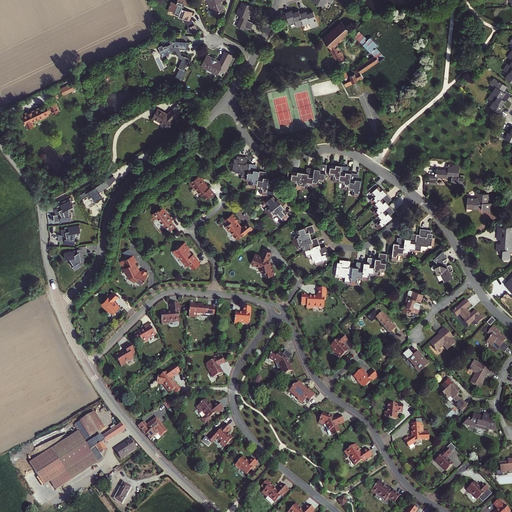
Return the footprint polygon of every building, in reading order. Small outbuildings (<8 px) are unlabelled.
[(179,18),(185,20),(190,21),(191,21),(193,12),(184,10),(184,8),(183,8),(184,4),(185,5),(187,5),(188,0),(187,0),(178,0),(177,4),(172,3),(169,11),(180,14),(179,18)] [(222,4),(227,2),(226,0),(205,0),(206,2),(208,1),(213,11),(214,11),(217,16),(226,11),(224,7),(223,7),(222,4)] [(247,4),(243,2),(241,7),(240,7),(238,14),(242,16),(240,22),(247,25),(245,29),(249,31),(250,29),(253,29),(255,23),(249,20),(252,13),(255,14),(255,16),(258,17),(262,9),(247,3),(247,4)] [(298,27),(303,25),(306,24),(302,13),(301,10),(295,12),(294,10),(287,12),(291,23),(296,21),(298,27)] [(302,13),(306,24),(311,22),(313,28),(320,26),(315,12),(309,14),(308,10),(302,13)] [(193,21),(191,21),(190,21),(185,20),(184,22),(187,23),(189,28),(195,25),(193,21)] [(331,49),(329,50),(336,60),(337,59),(339,64),(345,60),(335,45),(349,32),(341,23),(322,40),(331,49)] [(367,39),(359,31),(354,35),(374,56),(378,62),(384,58),(376,49),(379,46),(375,42),(374,43),(369,38),(367,39)] [(172,39),(166,39),(160,42),(162,45),(159,47),(161,51),(164,49),(163,45),(172,40),(172,39)] [(161,51),(163,56),(176,50),(181,58),(185,60),(180,69),(185,71),(191,59),(186,57),(186,58),(183,56),(182,53),(181,53),(180,51),(180,49),(189,50),(189,43),(173,42),(172,40),(163,45),(164,49),(161,51)] [(176,50),(163,56),(164,57),(176,51),(180,59),(183,60),(179,68),(180,69),(185,60),(181,58),(176,50)] [(213,58),(209,56),(208,58),(207,58),(203,66),(209,69),(210,68),(220,73),(222,69),(223,69),(223,70),(226,72),(229,66),(229,67),(234,57),(233,56),(233,55),(227,52),(221,64),(217,61),(216,60),(214,59),(213,59),(213,58)] [(378,62),(374,56),(362,64),(357,68),(359,71),(349,76),(346,70),(339,74),(346,87),(363,77),(361,73),(378,62)] [(504,92),(505,91),(508,87),(495,78),(490,85),(496,88),(493,92),(506,101),(507,102),(510,98),(505,95),(506,93),(504,92)] [(51,94),(53,97),(72,88),(70,85),(51,94)] [(491,107),(501,114),(501,113),(505,108),(503,106),(506,101),(493,92),(489,99),(494,102),(491,107)] [(21,115),(27,129),(33,127),(31,122),(39,118),(40,121),(44,119),(44,118),(49,116),(48,114),(50,113),(49,112),(53,111),(50,105),(47,106),(46,106),(40,109),(39,108),(31,111),(32,112),(28,114),(27,112),(21,115)] [(168,115),(165,113),(157,109),(155,112),(154,113),(154,115),(152,117),(160,122),(166,129),(169,126),(171,126),(171,124),(174,121),(174,120),(178,116),(173,110),(168,115)] [(511,129),(511,132),(503,129),(500,135),(511,140),(511,129)] [(246,162),(247,156),(240,155),(239,158),(237,157),(237,161),(234,161),(233,169),(237,170),(237,171),(244,172),(243,177),(246,178),(246,180),(248,181),(249,179),(252,163),(249,162),(246,162)] [(257,164),(252,163),(249,179),(254,180),(253,185),(256,186),(256,188),(259,188),(259,187),(262,170),(259,170),(256,169),(257,164)] [(318,168),(314,184),(314,186),(317,186),(317,184),(320,185),(321,180),(326,181),(328,173),(329,164),(324,163),(323,169),(320,168),(318,168)] [(340,166),(338,165),(333,164),(333,165),(329,164),(328,173),(330,174),(330,172),(331,173),(331,174),(336,175),(335,180),(338,180),(337,183),(341,183),(341,182),(344,165),(340,165),(340,166)] [(350,191),(351,189),(354,173),(350,172),(348,172),(349,166),(344,165),(341,182),(345,183),(344,187),(347,188),(347,190),(350,191)] [(444,178),(449,178),(449,177),(453,177),(453,184),(465,184),(465,178),(460,177),(461,165),(454,165),(453,167),(449,167),(449,168),(450,168),(450,170),(449,170),(443,170),(443,171),(439,170),(438,169),(438,173),(437,173),(437,176),(430,176),(430,181),(426,180),(426,185),(437,185),(437,179),(444,179),(444,178)] [(306,171),(302,189),(306,190),(306,188),(309,188),(310,183),(314,184),(318,168),(313,167),(312,172),(309,171),(306,171)] [(269,190),(272,178),(269,177),(266,177),(267,171),(262,170),(259,187),(264,188),(263,192),(266,193),(265,195),(268,196),(269,190)] [(302,172),(300,171),(294,171),(291,170),(289,179),(291,180),(292,178),(293,179),(293,180),(298,181),(297,186),(300,186),(299,188),(302,189),(306,171),(302,171),(302,172)] [(354,173),(351,189),(355,190),(354,195),(358,195),(357,198),(360,198),(363,180),(360,180),(357,179),(358,173),(354,173)] [(87,191),(87,190),(81,192),(83,197),(89,194),(91,197),(94,194),(97,200),(104,195),(103,195),(100,191),(111,184),(117,177),(115,174),(90,189),(91,189),(87,191)] [(207,199),(214,193),(210,187),(209,188),(202,180),(203,179),(200,174),(193,179),(193,180),(190,182),(194,188),(195,187),(201,195),(202,194),(203,193),(207,199)] [(385,193),(383,191),(380,188),(377,185),(370,191),(372,193),(373,192),(374,193),(373,194),(376,197),(372,201),(374,203),(372,205),(374,207),(375,206),(388,195),(386,192),(385,193)] [(269,190),(268,196),(271,198),(272,197),(273,199),(268,203),(271,206),(267,209),(269,212),(267,213),(269,215),(283,204),(281,202),(280,202),(278,200),(275,196),(276,191),(269,190)] [(391,199),(388,195),(375,206),(378,210),(375,213),(377,215),(375,217),(377,219),(378,218),(391,207),(389,204),(387,202),(391,199)] [(474,213),(474,210),(475,207),(478,207),(478,210),(477,214),(487,215),(488,206),(484,206),(484,197),(474,196),(473,201),(463,201),(462,211),(467,211),(467,212),(474,213)] [(71,205),(76,203),(75,203),(76,202),(75,200),(74,201),(73,197),(59,204),(60,205),(56,207),(57,210),(59,209),(60,212),(58,212),(55,212),(56,219),(63,218),(63,219),(73,218),(73,213),(72,214),(71,205)] [(291,217),(286,210),(285,208),(286,207),(283,204),(269,215),(271,218),(273,217),(275,219),(278,216),(281,220),(283,219),(283,220),(282,221),(284,223),(291,217)] [(167,231),(174,226),(169,220),(170,220),(167,215),(166,216),(164,212),(165,211),(162,207),(158,210),(157,209),(155,211),(155,210),(154,211),(151,214),(154,219),(156,218),(162,226),(163,226),(167,231)] [(391,207),(378,218),(381,222),(378,224),(379,227),(378,228),(380,231),(394,219),(392,216),(390,214),(394,211),(391,207)] [(246,233),(250,230),(251,229),(246,222),(240,227),(236,221),(237,220),(232,213),(223,220),(226,225),(224,227),(227,232),(228,231),(235,239),(240,235),(241,236),(246,233)] [(78,229),(83,228),(83,227),(83,225),(82,225),(82,221),(67,224),(67,225),(63,226),(63,230),(66,230),(65,232),(61,231),(60,238),(66,239),(66,240),(77,242),(77,238),(77,237),(78,229)] [(316,230),(314,225),(299,230),(300,235),(296,237),(297,240),(294,240),(295,244),(313,238),(312,235),(311,232),(316,230)] [(508,227),(499,226),(499,232),(504,232),(506,232),(506,235),(506,239),(504,239),(504,243),(499,242),(498,249),(504,250),(503,258),(511,258),(511,251),(511,250),(511,226),(508,226),(508,227)] [(431,232),(424,231),(423,236),(420,236),(417,235),(415,252),(414,253),(418,254),(418,252),(421,252),(422,247),(429,248),(429,247),(434,247),(435,239),(432,238),(433,235),(431,234),(431,232)] [(409,240),(406,240),(404,256),(403,258),(406,258),(407,256),(410,256),(410,252),(415,252),(417,235),(413,235),(412,240),(409,240)] [(314,241),(313,238),(295,244),(296,246),(299,246),(299,248),(304,247),(306,251),(321,246),(320,242),(315,244),(314,241)] [(400,245),(397,244),(394,244),(392,262),(395,262),(395,260),(398,260),(399,256),(404,256),(406,240),(401,239),(400,245)] [(192,255),(188,249),(188,248),(188,247),(184,242),(173,251),(177,257),(179,256),(186,266),(188,264),(189,263),(191,266),(193,269),(201,263),(193,254),(192,255)] [(85,250),(88,250),(87,243),(81,244),(81,246),(79,246),(80,247),(66,249),(67,256),(72,255),(76,262),(74,263),(77,267),(84,263),(83,262),(86,260),(85,257),(86,257),(85,250)] [(322,249),(321,246),(306,251),(304,252),(305,255),(307,254),(308,257),(313,256),(315,262),(316,262),(318,266),(326,264),(325,261),(329,260),(328,258),(331,257),(329,250),(323,252),(322,249)] [(251,263),(260,267),(261,273),(264,272),(265,277),(274,275),(272,265),(271,265),(269,258),(272,251),(263,247),(261,252),(262,252),(261,254),(260,256),(260,257),(258,256),(259,255),(255,254),(251,263)] [(451,266),(449,266),(447,263),(446,262),(446,261),(446,260),(443,253),(441,253),(433,261),(438,267),(437,267),(436,266),(433,266),(432,268),(432,270),(433,271),(435,271),(438,277),(440,275),(444,283),(453,279),(450,273),(452,271),(453,270),(451,266)] [(385,271),(387,255),(383,254),(382,260),(379,259),(376,259),(374,276),(373,277),(377,277),(377,275),(380,276),(381,270),(385,271)] [(131,279),(136,282),(137,281),(143,285),(147,278),(145,277),(148,273),(143,270),(142,272),(140,271),(138,272),(137,268),(138,268),(135,264),(138,262),(134,255),(122,261),(124,265),(126,268),(124,269),(128,276),(129,276),(131,279)] [(374,276),(376,259),(371,258),(371,264),(368,263),(364,263),(362,279),(362,281),(365,281),(365,279),(369,279),(369,275),(374,276)] [(348,266),(348,261),(341,260),(341,262),(339,262),(338,266),(336,265),(335,274),(339,275),(339,276),(346,277),(345,282),(349,282),(348,285),(351,285),(354,267),(351,266),(348,266)] [(362,279),(364,263),(361,262),(360,268),(357,267),(354,267),(351,285),(354,285),(355,283),(358,284),(358,279),(362,279)] [(325,302),(325,296),(325,291),(325,290),(317,290),(317,297),(306,297),(306,296),(301,296),(301,307),(306,307),(306,310),(312,310),(312,309),(323,309),(323,302),(325,302)] [(407,300),(404,311),(408,312),(408,314),(414,316),(414,314),(417,315),(418,312),(420,313),(423,305),(422,304),(425,293),(415,290),(412,297),(408,296),(407,300)] [(118,312),(122,308),(115,301),(119,297),(114,291),(102,303),(104,305),(104,306),(109,311),(110,310),(113,314),(117,310),(118,312)] [(480,322),(483,319),(480,315),(475,310),(470,314),(466,309),(471,304),(466,299),(452,311),(457,317),(460,313),(465,319),(464,320),(468,325),(472,322),(476,326),(481,322),(480,322)] [(197,315),(201,315),(203,316),(205,317),(206,315),(211,316),(211,315),(214,315),(214,307),(203,307),(203,306),(204,305),(198,304),(198,305),(195,305),(195,303),(190,302),(189,313),(188,313),(188,314),(189,314),(189,318),(197,318),(197,315)] [(168,323),(179,322),(178,313),(179,313),(179,311),(179,310),(180,310),(180,306),(179,306),(178,304),(170,305),(171,313),(167,313),(167,311),(160,312),(161,325),(168,325),(168,323)] [(240,325),(249,325),(250,319),(251,319),(252,310),(250,310),(250,309),(243,308),(243,314),(235,313),(234,326),(240,326),(240,325)] [(386,337),(391,343),(397,338),(392,332),(396,328),(382,312),(376,318),(389,334),(386,337)] [(495,320),(492,317),(487,322),(490,325),(495,320)] [(140,330),(133,334),(137,341),(140,339),(142,344),(148,341),(147,339),(155,335),(149,324),(144,326),(145,329),(141,331),(140,330)] [(492,326),(487,333),(491,335),(490,336),(487,340),(493,344),(494,342),(495,341),(500,344),(499,346),(499,347),(505,351),(508,345),(503,342),(506,338),(502,335),(502,336),(498,333),(499,331),(492,326)] [(437,337),(430,343),(434,348),(433,348),(434,350),(435,349),(437,351),(443,346),(448,351),(455,344),(451,339),(453,338),(445,328),(438,334),(439,334),(440,336),(438,338),(437,337)] [(439,334),(429,343),(430,343),(437,337),(438,338),(440,336),(439,334)] [(338,338),(335,340),(328,347),(330,349),(329,350),(334,355),(335,354),(339,358),(343,355),(347,352),(341,345),(346,341),(340,335),(338,337),(338,338)] [(397,338),(391,343),(394,347),(401,342),(397,338)] [(131,355),(134,353),(129,344),(123,347),(126,351),(120,354),(119,353),(115,356),(117,361),(117,362),(118,362),(121,367),(126,364),(125,362),(133,358),(131,355)] [(418,372),(428,364),(423,358),(422,359),(420,356),(421,355),(417,351),(413,355),(408,350),(402,355),(407,360),(408,359),(415,366),(414,367),(418,372)] [(285,360),(288,359),(290,354),(284,351),(282,355),(277,352),(276,354),(272,352),(270,354),(269,354),(269,355),(268,358),(274,362),(277,368),(279,367),(280,371),(282,370),(284,373),(290,370),(291,370),(289,364),(288,363),(286,363),(285,360)] [(214,360),(207,364),(208,366),(207,366),(211,373),(211,372),(214,377),(219,375),(219,376),(224,374),(219,366),(225,363),(221,356),(219,357),(219,356),(214,359),(214,360)] [(471,381),(489,367),(481,362),(480,363),(474,360),(469,369),(475,372),(471,381)] [(180,372),(176,365),(174,366),(173,365),(169,368),(170,370),(168,371),(169,371),(167,372),(167,371),(160,376),(158,375),(157,383),(162,384),(163,383),(170,393),(174,390),(176,393),(181,390),(179,386),(178,387),(171,377),(173,376),(180,372)] [(367,374),(360,367),(357,370),(358,371),(354,375),(358,379),(357,380),(362,385),(363,384),(364,386),(369,382),(374,377),(375,378),(377,376),(372,370),(367,374)] [(471,381),(470,382),(479,387),(484,377),(483,376),(485,372),(487,373),(488,373),(491,368),(489,367),(471,381)] [(292,387),(290,390),(288,391),(297,399),(298,401),(300,403),(302,403),(305,400),(308,402),(314,395),(307,388),(306,390),(301,385),(301,384),(299,381),(295,385),(293,386),(292,387)] [(441,394),(446,400),(459,390),(453,383),(441,394)] [(466,407),(461,401),(457,396),(455,395),(457,394),(460,391),(459,390),(446,400),(449,403),(452,400),(455,403),(453,405),(460,412),(466,407)] [(206,400),(196,408),(201,413),(202,411),(209,419),(215,413),(216,414),(218,412),(220,411),(220,412),(222,410),(222,409),(223,408),(217,402),(212,407),(206,400)] [(384,417),(396,419),(397,411),(402,411),(402,405),(399,405),(400,403),(392,403),(392,404),(386,403),(386,412),(384,412),(384,417)] [(338,423),(339,425),(342,423),(341,421),(342,421),(339,414),(333,418),(331,415),(330,416),(327,415),(327,414),(321,412),(317,423),(323,425),(323,424),(324,424),(325,427),(324,428),(326,431),(329,430),(331,435),(338,431),(335,425),(337,424),(338,423)] [(480,427),(486,429),(496,432),(491,420),(489,419),(490,417),(483,414),(483,417),(482,418),(478,417),(479,416),(473,413),(471,417),(470,417),(466,421),(469,425),(480,428),(480,427)] [(77,426),(86,442),(104,430),(94,415),(77,426)] [(143,422),(138,426),(145,435),(146,436),(150,441),(151,440),(152,441),(155,439),(154,438),(158,435),(158,434),(158,435),(162,435),(166,432),(158,422),(160,420),(157,417),(148,424),(150,427),(148,428),(143,422)] [(429,431),(424,431),(421,432),(421,426),(421,423),(412,424),(412,437),(409,439),(408,438),(404,441),(408,447),(417,442),(421,442),(421,440),(429,440),(429,431)] [(225,447),(233,438),(227,433),(231,428),(226,424),(225,425),(224,424),(218,431),(219,432),(215,436),(221,441),(220,443),(225,447)] [(87,446),(96,463),(101,460),(100,458),(102,457),(101,455),(106,452),(103,447),(128,434),(124,429),(117,432),(116,430),(112,432),(113,434),(102,440),(102,439),(87,446)] [(114,454),(121,464),(136,454),(130,444),(114,454)] [(371,457),(372,456),(367,449),(360,454),(358,450),(359,449),(356,445),(344,453),(347,458),(349,457),(355,466),(361,462),(362,463),(367,460),(371,457)] [(435,461),(445,472),(453,464),(447,458),(451,454),(451,453),(446,448),(440,453),(441,455),(435,461)] [(247,462),(241,457),(234,465),(239,469),(246,474),(249,470),(250,471),(255,466),(254,465),(256,463),(251,458),(247,462)] [(511,462),(511,464),(511,465),(509,465),(508,463),(508,462),(499,463),(500,474),(506,473),(506,472),(511,471),(511,462)] [(269,496),(276,502),(281,496),(282,497),(284,494),(285,495),(289,490),(282,484),(277,490),(274,487),(267,480),(261,487),(265,490),(262,493),(267,497),(269,496)] [(390,499),(395,503),(400,495),(393,490),(392,491),(383,485),(384,483),(379,480),(371,491),(376,495),(377,494),(386,500),(388,498),(388,497),(391,498),(390,499)] [(490,489),(485,484),(480,488),(475,482),(467,490),(471,494),(472,493),(479,500),(490,489)] [(113,503),(122,507),(130,489),(122,485),(113,503)] [(337,500),(341,507),(348,503),(343,496),(337,500)] [(510,511),(511,511),(500,500),(495,505),(499,510),(496,511),(510,511)]
